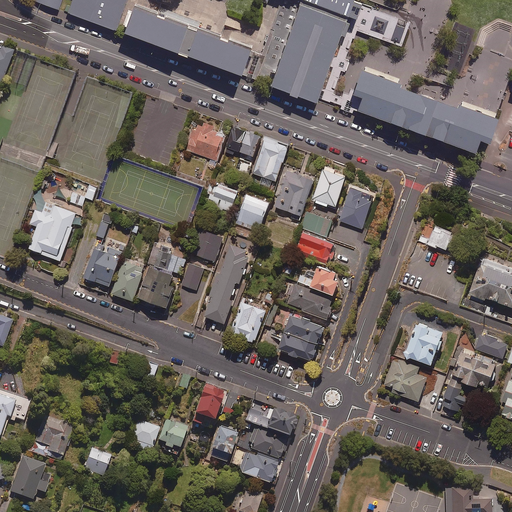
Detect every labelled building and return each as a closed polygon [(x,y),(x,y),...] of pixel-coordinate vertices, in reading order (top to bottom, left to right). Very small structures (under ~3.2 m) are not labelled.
[(129,0),(77,0),(73,12),(120,28),(129,0)] [(348,0),(316,0),(345,10),(348,0)] [(416,18),(365,1),(356,27),(407,45),(416,18)] [(349,19),(299,2),(270,85),(321,102),(349,19)] [(247,76),(257,48),(138,7),(128,35),(247,76)] [(14,52),(3,48),(1,53),(0,52),(0,85),(2,86),(14,52)] [(501,119),(362,71),(354,93),(365,96),(360,112),(477,152),(482,140),(491,144),(501,119)] [(208,165),(216,168),(228,139),(220,136),(221,132),(215,129),(216,127),(206,123),(205,126),(201,125),(198,132),(193,130),(185,149),(210,159),(208,165)] [(263,138),(236,128),(227,152),(234,155),(236,150),(255,158),(263,138)] [(291,149),(268,140),(255,174),(277,183),(291,149)] [(339,171),(328,167),(314,202),(330,208),(330,206),(338,209),(349,180),(337,175),(339,171)] [(290,218),(301,221),(315,181),(288,171),(286,175),(284,174),(276,196),(278,197),(275,207),(292,213),(290,218)] [(239,192),(211,183),(207,194),(210,195),(208,201),(222,205),(221,208),(233,212),(239,192)] [(86,197),(86,199),(95,202),(99,189),(90,186),(86,197)] [(367,193),(351,187),(337,220),(364,230),(375,203),(365,199),(367,193)] [(86,199),(86,197),(73,192),(70,202),(83,206),(86,199)] [(272,205),(249,196),(238,224),(261,233),(272,205)] [(66,262),(62,260),(74,228),(73,228),(77,214),(47,204),(43,215),(36,212),(31,225),(39,227),(30,251),(60,261),(58,266),(64,268),(66,262)] [(333,222),(307,212),(302,228),(327,237),(333,222)] [(109,226),(101,223),(96,236),(104,239),(109,226)] [(140,227),(128,223),(126,229),(138,234),(140,227)] [(440,250),(441,248),(453,253),(461,236),(438,226),(432,238),(422,234),(419,241),(440,250)] [(194,255),(203,258),(202,261),(210,264),(211,261),(216,263),(225,239),(203,231),(194,255)] [(337,251),(334,250),(336,245),(304,234),(297,254),(329,265),(331,260),(333,261),(337,251)] [(150,264),(153,265),(141,300),(169,310),(176,289),(171,288),(176,274),(179,275),(182,267),(185,268),(188,260),(172,254),(174,249),(163,245),(161,250),(155,248),(150,264)] [(248,271),(246,270),(252,253),(231,245),(220,276),(218,276),(211,296),(214,297),(206,318),(227,325),(235,303),(231,302),(233,297),(236,298),(239,291),(236,290),(238,284),(241,285),(244,275),(246,275),(248,271)] [(124,253),(111,248),(108,254),(96,250),(86,279),(111,288),(124,253)] [(480,262),(479,261),(468,293),(484,299),(485,297),(511,305),(511,265),(482,256),(480,262)] [(147,264),(126,257),(114,295),(134,302),(147,264)] [(205,269),(190,264),(183,286),(198,291),(205,269)] [(294,269),(286,266),(283,273),(291,277),(294,269)] [(341,273),(321,267),(315,287),(339,295),(343,282),(339,281),(341,273)] [(336,297),(297,284),(290,303),(305,308),(304,310),(331,320),(335,307),(333,306),(336,297)] [(277,297),(268,293),(264,302),(274,306),(277,297)] [(267,312),(242,303),(233,329),(239,331),(236,338),(256,345),(267,312)] [(306,318),(294,314),(288,332),(322,343),(324,337),(327,338),(330,327),(315,322),(316,319),(306,316),(306,318)] [(14,322),(0,317),(0,347),(4,349),(14,322)] [(441,330),(416,321),(411,335),(410,335),(405,348),(402,349),(405,357),(408,356),(429,363),(441,330)] [(322,343),(288,332),(282,349),(293,353),(293,355),(302,359),(303,356),(316,361),(316,359),(318,359),(321,351),(320,350),(322,343)] [(506,343),(496,340),(497,337),(485,333),(484,335),(479,333),(474,348),(501,357),(506,343)] [(495,363),(459,351),(456,359),(452,358),(450,364),(453,365),(451,373),(452,373),(461,376),(460,380),(463,381),(475,386),(476,383),(487,387),(495,363)] [(392,358),(383,383),(392,386),(391,391),(417,400),(425,376),(416,373),(419,365),(397,358),(397,360),(392,358)] [(158,367),(149,363),(143,380),(153,383),(158,367)] [(511,369),(501,400),(505,401),(501,413),(511,417),(511,369)] [(461,376),(452,373),(448,383),(461,388),(463,381),(460,380),(461,376)] [(459,394),(461,388),(448,383),(447,383),(443,396),(448,397),(446,406),(459,410),(461,403),(464,404),(467,397),(459,394)] [(216,390),(208,387),(194,424),(202,427),(205,420),(217,425),(227,397),(215,393),(216,390)] [(0,436),(1,437),(7,419),(16,422),(17,419),(25,421),(32,400),(0,389),(0,436)] [(142,418),(147,420),(149,416),(153,418),(156,411),(146,408),(142,418)] [(245,422),(269,431),(268,433),(290,441),(293,433),(296,434),(301,419),(276,410),(272,421),(262,417),(263,414),(250,409),(245,422)] [(75,429),(54,420),(49,433),(41,430),(32,453),(46,458),(47,457),(61,463),(75,429)] [(139,421),(133,438),(136,439),(134,444),(140,446),(139,449),(152,454),(161,428),(139,421)] [(168,445),(165,453),(180,457),(189,429),(167,421),(160,442),(168,445)] [(240,434),(221,428),(214,452),(232,458),(240,434)] [(288,444),(269,437),(270,434),(254,428),(249,443),(255,445),(253,450),(281,461),(288,444)] [(113,457),(93,449),(84,468),(104,477),(113,457)] [(257,455),(257,456),(246,453),(239,475),(272,485),(280,462),(257,455)] [(46,467),(24,459),(11,493),(34,501),(38,491),(46,494),(52,477),(44,474),(46,467)] [(471,487),(444,488),(445,511),(490,511),(490,498),(471,499),(471,487)] [(258,511),(264,499),(247,493),(239,511),(258,511)]
